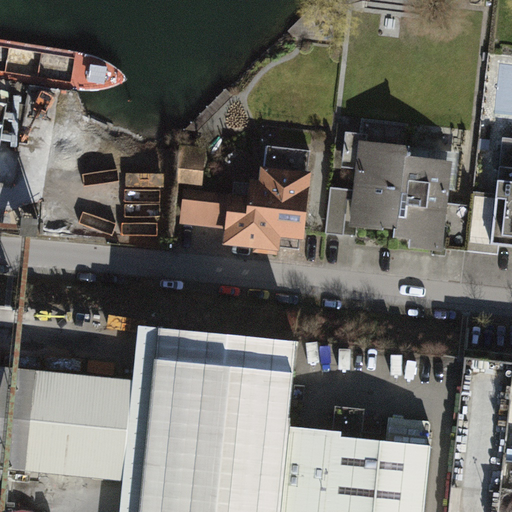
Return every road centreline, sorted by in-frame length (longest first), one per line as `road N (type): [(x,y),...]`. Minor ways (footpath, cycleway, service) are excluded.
road 1 (residential): [(511,303),(0,251)]
road 2 (unknown): [(429,511),(426,374)]
